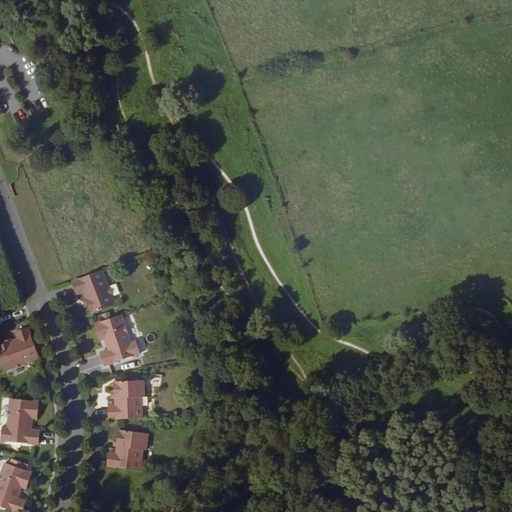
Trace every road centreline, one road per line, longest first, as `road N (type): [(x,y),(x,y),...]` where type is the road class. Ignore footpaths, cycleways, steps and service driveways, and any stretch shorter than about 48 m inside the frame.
road 1 (unknown): [(163,112),(244,201),(252,236),(318,331),(380,355),(467,310),(483,310),(511,342)]
road 2 (residential): [(60,511),(72,441),(69,377),(38,289)]
